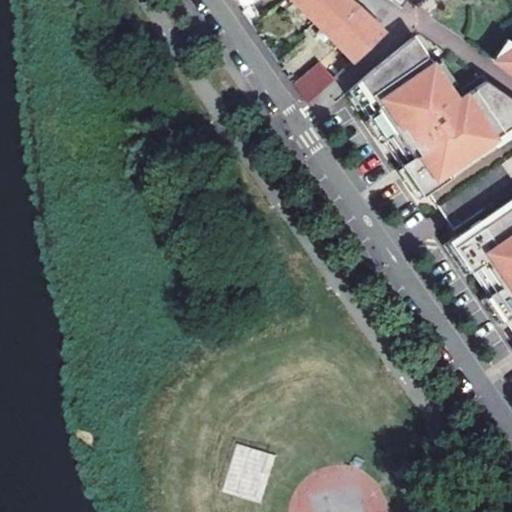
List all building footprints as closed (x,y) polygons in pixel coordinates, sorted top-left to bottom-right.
[(291,0),(357,59),(388,30),(367,8),(361,4),(356,0),(291,0)] [(374,69),(354,86),(395,147),(400,144),(418,170),(413,173),(421,185),(426,182),(431,189),(457,228),(463,237),(458,241),(511,320),(511,173),(490,140),(495,137),(511,125),(511,94),(489,78),(460,98),(416,33),(408,40),(374,69)] [(511,37),(509,36),(495,56),(498,58),(511,48),(511,37)] [(511,48),(498,58),(511,68),(511,48)] [(332,52),(297,83),(310,101),(347,68),(332,52)] [(511,125),(495,137),(499,143),(511,134),(511,125)] [(400,144),(395,147),(413,173),(418,170),(400,144)] [(259,502),(274,455),(237,443),(222,490),(259,502)]
